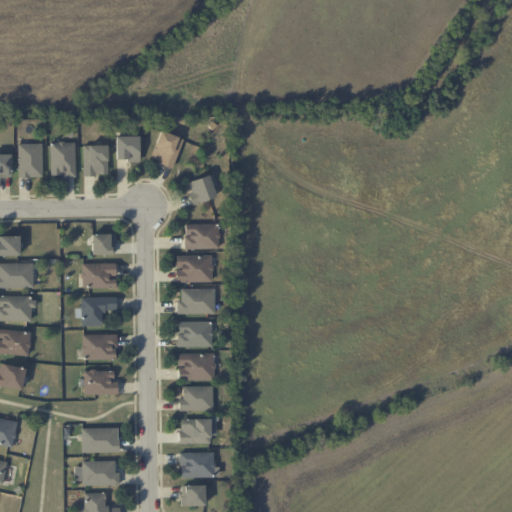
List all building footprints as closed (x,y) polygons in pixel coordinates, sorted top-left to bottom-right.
[(183,139),(160,130),(150,159),(173,167),(183,139)] [(139,136),(116,136),(116,161),(139,160),(139,136)] [(50,143),(50,176),(75,176),(75,142),(50,143)] [(42,144),(18,144),(18,177),(42,177),(42,144)] [(107,145),(83,145),(83,175),(108,175),(107,145)] [(0,177),(11,177),(10,154),(0,153),(0,177)] [(186,182),(194,205),(216,197),(208,175),(186,182)] [(218,248),(218,223),(184,224),(185,249),(218,248)] [(114,234),(91,234),(91,255),(115,254),(114,234)] [(0,255),(19,255),(19,236),(0,236),(0,255)] [(176,255),(176,268),(175,268),(176,282),(212,281),(211,255),(176,255)] [(0,263),(0,288),(33,287),(32,263),(0,263)] [(115,263),(81,263),(81,287),(115,288),(116,277),(115,277),(115,263)] [(177,314),(214,313),(214,288),(180,289),(180,301),(176,301),(177,314)] [(0,296),(0,320),(33,321),(33,297),(0,296)] [(80,297),(80,325),(102,325),(102,310),(116,310),(116,296),(80,297)] [(177,347),(212,346),(211,321),(178,322),(178,334),(177,334),(177,347)] [(30,330),(0,329),(0,354),(29,355),(30,330)] [(82,335),(82,360),(115,359),(115,346),(116,346),(116,334),(82,335)] [(213,380),(214,354),(178,353),(178,366),(178,379),(213,380)] [(0,386),(21,390),(25,368),(0,363),(0,386)] [(83,371),(84,395),(118,394),(117,381),(113,381),(113,370),(83,371)] [(213,410),(212,386),(182,386),(182,397),(178,397),(178,410),(213,410)] [(0,445),(11,447),(17,422),(0,417),(0,445)] [(210,443),(210,435),(216,435),(216,419),(179,420),(179,444),(210,443)] [(117,427),(81,428),(81,452),(118,452),(117,427)] [(182,478),(214,477),(213,452),(179,453),(179,465),(181,465),(182,478)] [(119,484),(119,472),(115,472),(114,460),(81,461),(81,466),(73,466),(74,481),(82,480),(82,485),(119,484)] [(204,485),(180,485),(181,506),(204,505),(204,485)] [(119,511),(119,507),(105,507),(105,492),(84,493),(84,511),(119,511)]
